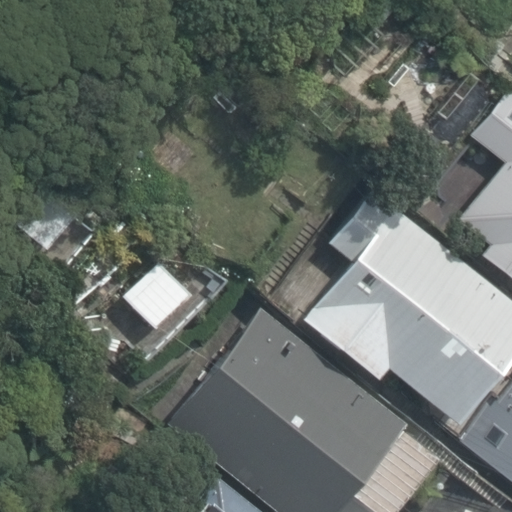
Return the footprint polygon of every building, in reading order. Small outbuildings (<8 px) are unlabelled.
[(409,58),(370,113),(411,141),(449,87),(409,58)] [(511,89),(510,88),(474,132),(508,161),(461,218),(491,240),(481,253),(511,273),(511,89)] [(511,342),(511,302),(377,188),(272,300),(373,377),(382,364),(452,423),(511,342)] [(157,261),(118,296),(165,349),(204,313),(157,261)] [(375,511),(432,445),(263,307),(164,427),(278,511),(375,511)] [(260,511),(210,474),(183,511),(260,511)]
